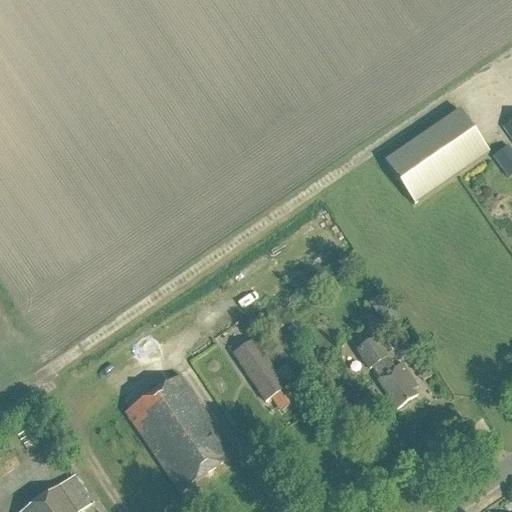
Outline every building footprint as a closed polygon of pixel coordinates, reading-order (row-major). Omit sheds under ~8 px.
[(385,168),(415,210),(489,158),(459,115),(385,168)] [(511,124),(503,131),(511,143),(511,124)] [(511,153),(498,155),(500,172),(511,170),(511,153)] [(384,344),(391,353),(407,341),(401,332),(384,344)] [(234,356),(266,405),(287,391),(255,342),(234,356)] [(379,383),(397,412),(417,399),(407,384),(411,381),(402,367),(396,372),(376,342),(359,353),(371,372),(373,370),(381,382),(379,383)] [(125,417),(180,497),(236,459),(181,379),(125,417)] [(25,441),(36,435),(24,416),(13,423),(25,441)] [(83,511),(92,506),(74,480),(29,511),(83,511)]
